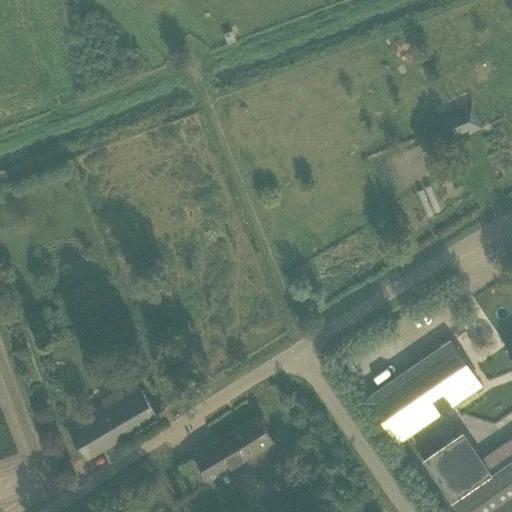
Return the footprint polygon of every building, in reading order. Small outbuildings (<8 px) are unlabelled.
[(437,118),(447,143),(460,138),(458,132),(468,128),(471,133),(483,128),(473,103),(437,118)] [(115,348),(138,336),(127,316),(105,329),(115,348)] [(455,334),(511,423),(511,383),(473,322),(455,334)] [(483,383),(453,341),(371,397),(400,440),(443,411),(444,412),(446,411),(445,409),(451,405),(452,407),(455,405),(453,404),(483,383)] [(69,431),(85,458),(158,415),(137,380),(117,392),(65,423),(70,430),(69,431)] [(258,414),(193,454),(209,481),(230,468),(234,476),(252,465),(247,457),(274,441),(258,414)] [(511,511),(511,493),(484,511),(511,511)]
